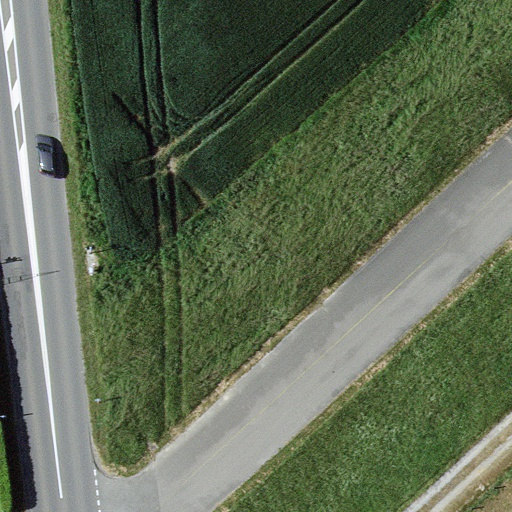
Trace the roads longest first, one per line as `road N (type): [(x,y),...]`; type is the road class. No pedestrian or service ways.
road 1 (tertiary): [(63,511),(5,0)]
road 2 (track): [(423,511),(511,430)]
